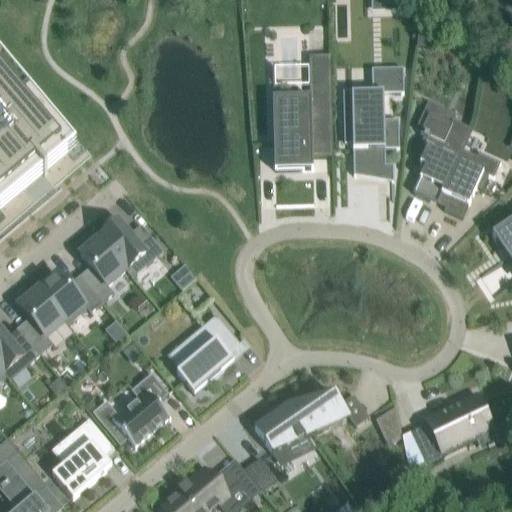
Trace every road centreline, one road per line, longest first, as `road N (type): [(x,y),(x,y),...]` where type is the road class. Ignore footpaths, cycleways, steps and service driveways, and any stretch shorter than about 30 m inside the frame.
road 1 (residential): [(283,363),(319,356),(400,376),(425,373),(448,353),(460,327),(454,296),(435,270),(400,247),(335,230),(280,232),(257,243),(243,271),(276,341)]
road 2 (residential): [(108,511),(283,363)]
road 3 (residential): [(7,282),(111,192)]
